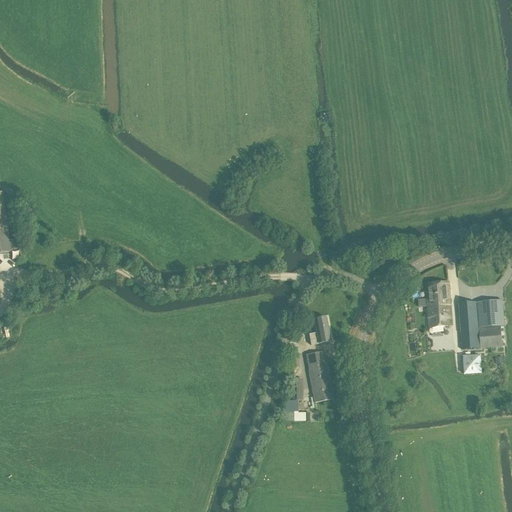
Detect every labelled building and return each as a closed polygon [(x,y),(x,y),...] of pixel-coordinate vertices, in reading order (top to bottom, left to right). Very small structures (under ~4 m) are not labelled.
[(15,242),(9,242),(1,193),(0,193),(0,254),(10,253),(10,251),(17,250),(15,242)] [(419,308),(428,307),(428,304),(440,303),(441,308),(451,307),(449,283),(426,285),(427,300),(418,301),(419,308)] [(428,307),(429,329),(452,327),(451,307),(441,308),(440,303),(428,304),(428,307)] [(498,322),(503,322),(502,303),(476,305),(476,304),(459,305),(461,334),(478,333),(478,331),(498,329),(498,322)] [(311,346),(330,343),(326,319),(314,321),(317,334),(309,336),(311,346)] [(502,348),(501,329),(498,329),(478,331),(478,333),(461,334),(462,351),(502,348)] [(315,404),(333,401),(324,353),(306,357),(315,404)] [(482,355),(464,355),(465,374),(482,374),(482,355)] [(292,402),(302,402),(301,380),(291,380),(292,402)]
